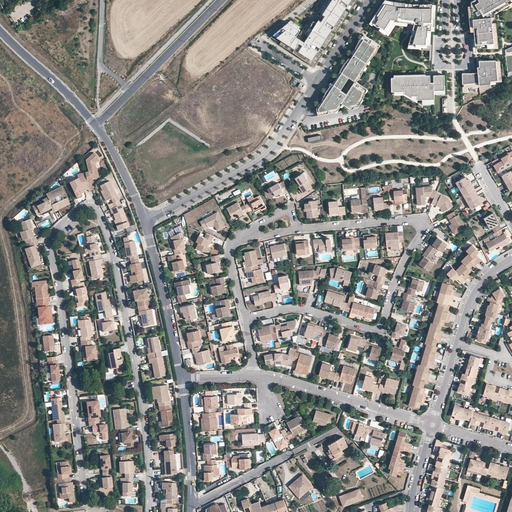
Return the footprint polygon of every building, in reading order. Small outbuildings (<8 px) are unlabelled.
[(307,57),(312,60),(351,0),(336,0),(336,1),(334,0),(331,0),(331,2),(330,1),(319,16),(324,19),(322,22),(319,20),(317,23),(316,22),(307,35),(308,36),(306,39),(303,36),(301,40),(304,42),(303,45),(294,39),(296,36),(300,30),(288,22),(273,35),(282,40),(295,49),(293,52),(305,60),(307,57)] [(355,0),(351,0),(312,60),(307,57),(305,60),(313,65),(355,0)] [(511,0),(470,0),(471,0),(471,4),(472,17),(469,17),(469,19),(473,19),(474,31),(474,38),(472,38),(473,47),(475,47),(483,47),(483,48),(495,47),(493,33),(497,33),(497,31),(493,31),(493,24),(496,24),(496,16),(492,16),(491,10),(494,8),(496,11),(497,11),(496,7),(506,2),(507,5),(511,2),(511,0)] [(418,9),(412,7),(413,4),(409,3),(408,7),(405,7),(405,3),(395,2),(394,2),(394,5),(383,2),(373,18),(376,20),(373,24),(380,28),(379,30),(385,34),(394,21),(408,23),(409,19),(414,20),(415,20),(413,28),(416,29),(415,33),(411,33),(409,43),(416,43),(416,45),(422,45),(423,45),(423,47),(430,48),(433,48),(433,44),(430,44),(427,44),(427,39),(431,39),(431,30),(431,26),(435,26),(435,18),(432,18),(432,4),(428,4),(428,6),(425,6),(425,4),(420,4),(419,6),(418,9)] [(497,11),(507,5),(506,2),(496,7),(497,11)] [(394,21),(385,34),(388,36),(395,24),(407,26),(408,23),(394,21)] [(296,36),(294,39),(303,45),(304,42),(296,36)] [(353,56),(365,38),(363,37),(361,40),(360,40),(358,43),(359,43),(351,55),(353,56)] [(377,46),(365,38),(353,56),(350,61),(319,108),(320,112),(324,111),(328,114),(330,110),(335,112),(341,103),(351,109),(353,108),(366,89),(356,83),(355,82),(346,95),(341,91),(349,78),(354,82),(377,46)] [(295,49),(282,40),(280,43),(293,52),(295,49)] [(354,82),(355,82),(356,83),(360,77),(364,72),(365,72),(367,69),(366,69),(379,48),(377,46),(354,82)] [(284,68),(247,47),(193,107),(240,136),(242,135),(252,139),(259,127),(288,79),(280,73),(284,68)] [(319,108),(350,61),(348,59),(346,62),(346,63),(343,66),(342,69),(332,84),(331,83),(329,86),(330,87),(320,103),(321,103),(321,104),(320,103),(318,106),(318,107),(317,108),(319,116),(328,114),(324,111),(320,112),(319,108)] [(499,80),(498,72),(502,71),(501,69),(498,69),(497,60),(481,61),(481,65),(478,65),(479,74),(470,74),(470,76),(463,76),(463,85),(465,85),(481,84),(491,84),(491,81),(499,80)] [(503,81),(502,71),(498,72),(499,80),(491,81),(491,84),(492,87),(503,81)] [(445,94),(445,75),(394,75),(394,77),(392,77),(392,92),(404,92),(404,94),(412,98),(412,97),(412,95),(417,95),(417,99),(434,99),(434,94),(445,94)] [(353,108),(358,107),(361,103),(363,100),(362,99),(368,91),(366,89),(353,108)] [(434,106),(434,99),(417,99),(417,95),(412,95),(412,97),(412,98),(404,94),(404,92),(392,92),(392,96),(403,96),(423,106),(434,106)] [(349,109),(351,109),(341,103),(335,112),(336,112),(337,113),(341,107),(343,108),(344,106),(349,109)] [(85,173),(87,182),(91,181),(90,178),(99,176),(95,162),(100,158),(94,152),(86,159),(89,171),(84,172),(85,173)] [(511,165),(511,158),(509,153),(504,156),(505,157),(502,159),(501,158),(492,162),(498,173),(511,165)] [(511,190),(511,171),(503,176),(505,180),(503,181),(507,188),(509,187),(511,191),(511,190)] [(87,182),(85,173),(77,175),(78,179),(69,184),(77,199),(83,196),(81,194),(85,193),(84,191),(89,189),(87,182)] [(296,178),(301,185),(299,186),(301,189),(299,190),(302,194),(312,188),(303,173),(296,178)] [(473,186),(469,179),(467,180),(465,177),(456,182),(464,196),(473,190),(471,187),(473,186)] [(119,200),(109,181),(100,186),(102,190),(107,200),(111,198),(113,202),(112,203),(115,207),(117,206),(121,204),(119,200)] [(289,191),(286,184),(281,187),(279,183),(268,189),(270,193),(274,192),(276,196),(280,194),(284,191),(285,193),(289,191)] [(70,203),(62,186),(46,194),(47,197),(54,211),(58,209),(70,203)] [(429,196),(433,198),(436,192),(437,191),(431,189),(416,190),(417,205),(426,204),(426,199),(424,199),(424,196),(426,196),(429,196)] [(395,201),(404,200),(403,190),(394,191),(395,193),(389,194),(390,201),(395,201)] [(481,200),(477,192),(475,193),(473,190),(464,196),(472,209),(481,204),(479,201),(481,200)] [(442,210),(452,205),(449,198),(436,192),(433,198),(431,203),(436,205),(437,203),(441,205),(440,206),(442,210)] [(254,200),(245,205),(248,211),(252,209),(253,211),(260,208),(261,210),(265,208),(258,196),(253,198),(254,200)] [(54,211),(47,197),(44,199),(45,202),(44,202),(37,205),(36,204),(32,206),(37,215),(40,213),(41,215),(46,212),(46,211),(49,209),(49,211),(51,213),(54,211)] [(383,208),(384,210),(384,211),(390,210),(390,202),(383,203),(382,197),(374,198),(375,208),(383,208)] [(461,207),(466,204),(462,197),(456,200),(461,207)] [(367,204),(362,205),(360,205),(360,199),(351,200),(352,210),(361,210),(361,212),(361,213),(368,212),(367,204)] [(304,203),(304,209),(306,209),(306,211),(307,217),(317,216),(316,200),(308,201),(308,203),(304,203)] [(346,214),(345,206),(338,207),(337,201),(328,202),(329,212),(338,211),(338,214),(338,215),(346,214)] [(245,205),(244,204),(240,206),(237,202),(227,208),(232,218),(237,215),(238,216),(248,211),(245,205)] [(129,219),(122,207),(118,209),(117,206),(115,207),(110,209),(112,213),(113,212),(117,219),(119,224),(124,222),(129,219)] [(454,211),(447,215),(450,219),(451,218),(454,224),(450,227),(454,234),(466,228),(459,214),(456,215),(454,211)] [(207,227),(211,225),(213,224),(215,226),(217,231),(225,227),(217,212),(203,220),(206,226),(207,227)] [(500,225),(494,213),(484,218),(490,231),(493,229),(495,234),(501,230),(502,230),(499,226),(500,225)] [(29,243),(36,240),(35,236),(33,236),(32,234),(31,231),(30,229),(32,228),(29,219),(20,222),(23,231),(20,232),(23,240),(24,240),(26,244),(29,243)] [(121,227),(116,227),(118,231),(129,227),(128,223),(125,224),(121,227)] [(180,233),(178,228),(171,232),(174,237),(180,233)] [(504,235),(501,230),(495,234),(494,234),(497,239),(491,242),(489,237),(484,240),(486,244),(490,251),(501,245),(502,247),(510,243),(505,234),(504,235)] [(404,240),(403,232),(398,232),(398,235),(390,235),(390,233),(386,233),(387,247),(399,246),(399,240),(404,240)] [(180,233),(174,237),(175,244),(176,244),(176,246),(176,247),(176,248),(176,249),(174,250),(175,255),(187,253),(182,233),(180,233)] [(211,241),(213,236),(206,233),(204,238),(199,236),(196,242),(198,243),(196,249),(204,253),(206,252),(208,247),(206,246),(208,240),(210,241),(211,241)] [(97,248),(96,245),(94,235),(87,236),(88,241),(90,240),(91,244),(89,244),(90,249),(88,250),(89,255),(90,256),(86,256),(87,261),(88,261),(94,260),(93,255),(100,254),(98,248),(97,248)] [(363,236),(363,237),(358,238),(359,245),(364,245),(364,248),(378,247),(377,237),(371,237),(367,238),(367,235),(363,236)] [(448,244),(438,237),(433,244),(431,243),(427,249),(433,254),(437,248),(442,251),(448,244)] [(358,238),(352,238),(346,239),(341,239),(342,252),(354,250),(354,246),(359,245),(358,238)] [(318,239),(313,240),(314,247),(318,246),(319,249),(322,248),(325,251),(326,251),(332,251),(331,240),(330,239),(327,239),(326,240),(326,241),(323,242),(323,240),(322,239),(318,240),(318,239)] [(40,260),(35,245),(38,244),(36,240),(29,243),(31,246),(25,248),(30,264),(40,260)] [(129,256),(130,260),(132,260),(138,259),(137,254),(137,255),(134,240),(127,242),(124,242),(125,251),(127,252),(128,256),(129,256)] [(309,240),(301,241),(301,244),(300,244),(299,241),(296,242),(298,255),(306,254),(306,252),(310,252),(309,240)] [(270,248),(265,249),(267,256),(272,255),(273,258),(286,255),(284,244),(270,247),(270,248)] [(464,250),(468,253),(469,254),(477,262),(478,263),(481,259),(477,255),(475,253),(477,252),(478,250),(471,244),(468,247),(467,246),(464,250)] [(433,254),(427,249),(423,255),(425,257),(422,260),(420,264),(429,270),(434,263),(429,259),(433,254)] [(244,252),(245,256),(246,259),(244,260),(246,267),(250,266),(262,263),(261,259),(257,260),(256,257),(255,250),(244,252)] [(477,262),(469,254),(467,257),(465,256),(461,261),(463,263),(468,268),(472,265),(473,264),(475,265),(477,262)] [(177,262),(175,255),(168,257),(169,264),(171,263),(173,263),(175,272),(185,269),(182,260),(177,262)] [(218,255),(210,257),(211,264),(206,265),(208,274),(218,271),(216,263),(218,262),(219,262),(218,255)] [(83,277),(79,258),(72,260),(74,270),(75,273),(73,273),(74,279),(71,279),(72,284),(73,284),(80,282),(79,278),(83,277)] [(102,262),(101,258),(94,260),(88,261),(91,277),(96,276),(102,274),(100,263),(102,262)] [(144,280),(140,262),(138,262),(138,259),(132,260),(130,260),(131,264),(130,264),(131,272),(134,271),(135,274),(132,275),(133,281),(144,280)] [(468,268),(463,263),(458,268),(459,269),(457,272),(465,279),(468,276),(466,275),(468,273),(471,270),(468,268)] [(385,273),(386,268),(375,265),(373,274),(378,275),(376,282),(383,284),(385,277),(384,277),(385,273)] [(251,271),(250,266),(246,267),(244,267),(245,272),(246,272),(248,277),(249,277),(251,277),(252,280),(252,283),(263,281),(260,269),(251,271)] [(465,279),(457,272),(455,270),(451,266),(448,270),(449,271),(446,274),(453,281),(455,279),(456,277),(458,279),(462,283),(465,280),(465,279)] [(342,271),(343,269),(336,268),(330,268),(330,274),(335,274),(334,277),(344,281),(344,282),(343,285),(347,286),(352,272),(345,270),(344,272),(342,271)] [(319,278),(319,276),(321,272),(313,269),(299,271),(300,284),(312,283),(313,279),(311,279),(312,276),(314,277),(319,278)] [(335,274),(330,274),(330,278),(344,282),(344,281),(334,277),(335,274)] [(281,288),(289,287),(290,286),(287,275),(278,277),(279,284),(274,285),(275,292),(282,291),(281,290),(281,288)] [(224,284),(222,278),(215,279),(216,286),(211,287),(213,296),(223,293),(221,285),(223,285),(224,284)] [(425,282),(413,278),(412,283),(410,287),(409,287),(407,293),(412,295),(414,296),(416,289),(422,291),(425,282)] [(176,287),(177,286),(179,291),(179,295),(178,295),(179,303),(187,301),(186,294),(191,293),(189,284),(191,283),(190,279),(175,282),(176,287)] [(46,288),(44,289),(43,280),(33,281),(36,303),(37,303),(48,301),(49,301),(48,292),(46,292),(46,288)] [(376,282),(375,281),(374,286),(367,284),(366,287),(369,288),(366,295),(377,298),(378,294),(379,291),(380,287),(382,288),(383,284),(376,282)] [(76,296),(77,302),(84,301),(84,300),(87,299),(85,286),(84,286),(83,282),(80,282),(73,284),(74,289),(74,288),(75,294),(77,293),(78,296),(76,296)] [(453,286),(443,283),(440,292),(453,296),(454,293),(452,292),(452,290),(453,286)] [(501,297),(503,296),(504,295),(499,286),(495,289),(495,290),(492,292),(490,297),(487,297),(486,301),(490,302),(498,304),(500,305),(501,301),(500,299),(501,297)] [(147,297),(145,288),(132,291),(134,297),(135,297),(136,300),(137,304),(138,304),(139,306),(137,306),(138,311),(150,308),(150,304),(149,297),(147,297)] [(272,301),(277,300),(275,292),(271,293),(270,290),(258,293),(259,294),(253,296),(255,305),(261,303),(261,302),(264,301),(272,300),(272,301)] [(106,299),(105,291),(94,293),(97,307),(103,306),(104,310),(105,317),(112,316),(111,308),(108,308),(106,299)] [(346,310),(348,302),(342,300),(344,295),(327,291),(325,300),(333,302),(332,304),(332,305),(340,307),(340,308),(346,310)] [(453,296),(440,292),(437,303),(439,303),(447,306),(449,302),(449,300),(452,301),(453,296)] [(407,293),(404,293),(402,300),(404,300),(402,309),(412,312),(415,303),(410,301),(412,295),(407,293)] [(355,297),(350,296),(348,302),(346,310),(356,313),(356,312),(358,312),(358,314),(372,318),(375,308),(354,302),(355,297)] [(229,306),(228,299),(220,301),(222,308),(216,309),(217,314),(212,315),(213,320),(219,319),(219,318),(228,315),(226,307),(228,306),(229,306)] [(48,306),(48,301),(37,303),(37,307),(39,307),(39,311),(38,312),(38,317),(40,317),(41,322),(45,322),(45,323),(53,323),(52,317),(48,314),(48,313),(51,308),(50,306),(48,306)] [(498,304),(490,302),(489,305),(488,306),(486,306),(485,305),(484,309),(496,312),(497,307),(498,304)] [(449,307),(447,306),(439,303),(436,313),(449,317),(450,314),(447,313),(448,311),(449,307)] [(183,312),(184,315),(185,315),(186,317),(186,321),(197,318),(194,305),(181,308),(181,312),(183,312)] [(150,308),(138,311),(139,315),(141,315),(141,318),(142,318),(143,319),(142,321),(143,326),(154,324),(151,308),(150,308)] [(496,312),(484,309),(483,312),(485,312),(486,313),(485,315),(484,318),(491,320),(494,320),(494,317),(496,312)] [(449,317),(436,313),(433,324),(441,327),(443,327),(445,322),(445,320),(448,321),(449,317)] [(113,329),(112,324),(112,320),(113,320),(112,316),(105,317),(103,318),(104,322),(101,322),(103,331),(113,329)] [(92,336),(90,319),(77,321),(78,326),(80,326),(80,328),(81,337),(80,337),(81,341),(90,340),(90,336),(92,336)] [(275,326),(276,331),(277,334),(281,333),(282,333),(284,337),(293,335),(292,330),(295,329),(297,324),(296,320),(287,322),(287,326),(281,327),(280,325),(275,326)] [(230,327),(229,322),(222,324),(223,329),(226,341),(235,338),(234,334),(233,331),(232,326),(230,327)] [(399,322),(397,328),(396,332),(394,331),(392,336),(400,338),(400,335),(401,333),(404,334),(407,325),(399,322)] [(441,327),(433,324),(431,323),(429,330),(431,330),(430,334),(441,337),(442,334),(439,333),(440,331),(441,327)] [(490,325),(483,323),(482,323),(481,326),(480,328),(479,327),(477,327),(476,330),(487,334),(489,328),(490,325)] [(275,326),(275,325),(269,326),(270,328),(262,329),(258,330),(258,331),(259,336),(261,343),(267,341),(278,339),(278,338),(277,334),(276,331),(275,326)] [(321,335),(323,330),(323,328),(316,326),(316,328),(307,325),(304,336),(312,338),(312,340),(320,342),(321,337),(321,335)] [(329,332),(323,330),(321,335),(321,337),(327,339),(326,345),(335,347),(334,350),(338,351),(341,340),(337,339),(338,336),(333,334),(329,333),(329,332)] [(487,334),(476,330),(475,334),(477,335),(478,335),(478,336),(477,340),(485,342),(486,339),(487,334)] [(189,342),(188,342),(189,349),(192,348),(197,347),(195,341),(201,339),(199,331),(187,333),(189,342)] [(44,351),(55,350),(54,342),(53,334),(42,336),(44,351)] [(441,337),(430,334),(428,338),(427,337),(425,343),(427,344),(436,346),(437,343),(437,341),(440,341),(441,337)] [(160,351),(157,336),(147,338),(149,347),(150,353),(148,353),(147,353),(148,358),(156,357),(155,352),(160,351)] [(326,343),(327,339),(321,337),(320,342),(318,345),(321,346),(322,342),(326,343)] [(366,342),(367,340),(360,338),(359,340),(351,338),(348,348),(356,351),(358,345),(365,347),(366,342)] [(394,345),(391,356),(403,360),(405,351),(409,352),(410,346),(408,345),(409,341),(402,339),(400,343),(399,347),(394,345)] [(95,345),(91,345),(91,340),(90,340),(81,341),(82,347),(83,347),(85,347),(86,351),(87,358),(92,357),(97,357),(95,345)] [(373,345),(366,342),(365,347),(364,350),(371,352),(369,357),(378,360),(381,348),(373,346),(373,345)] [(234,344),(227,346),(228,351),(224,352),(223,346),(219,347),(223,365),(230,363),(229,359),(234,358),(240,357),(238,349),(235,349),(234,344)] [(437,347),(436,346),(427,344),(424,354),(437,358),(438,355),(435,354),(436,352),(437,347)] [(200,352),(199,347),(197,347),(192,348),(193,351),(193,354),(194,354),(195,358),(197,358),(199,365),(212,362),(209,350),(200,352)] [(121,357),(119,349),(112,351),(113,353),(108,354),(111,370),(117,369),(118,375),(124,374),(123,367),(122,368),(121,360),(120,360),(120,357),(121,357)] [(313,357),(296,352),(295,355),(294,360),(298,361),(296,368),(308,372),(313,357)] [(278,355),(276,355),(274,355),(273,354),(265,356),(266,364),(270,363),(275,362),(276,364),(282,364),(282,361),(288,363),(292,364),(294,360),(295,355),(290,354),(289,356),(282,353),(279,353),(278,355)] [(437,358),(424,354),(421,365),(430,367),(431,368),(433,364),(433,362),(436,363),(437,358)] [(148,358),(149,363),(151,363),(152,368),(154,367),(154,369),(153,370),(154,377),(164,376),(160,356),(156,357),(148,358)] [(481,363),(482,359),(472,356),(470,361),(468,360),(467,364),(479,368),(480,363),(481,363)] [(56,360),(48,361),(49,365),(47,365),(48,370),(51,370),(52,380),(60,379),(58,360),(56,360)] [(335,379),(337,373),(330,371),(332,366),(323,363),(320,374),(328,377),(328,379),(334,381),(335,379)] [(430,367),(421,365),(419,364),(417,371),(419,371),(418,375),(429,378),(430,375),(428,374),(428,372),(430,367)] [(477,373),(479,368),(467,364),(465,368),(468,369),(467,371),(466,374),(475,377),(477,378),(478,374),(477,373)] [(342,374),(337,373),(335,379),(340,381),(341,379),(344,380),(352,382),(356,369),(344,366),(342,374)] [(475,377),(466,374),(464,374),(461,383),(471,387),(472,383),(473,383),(475,377)] [(429,378),(418,375),(416,379),(415,378),(413,385),(415,385),(423,388),(425,383),(425,381),(428,382),(429,378)] [(378,391),(380,385),(373,383),(375,378),(367,376),(363,387),(371,389),(370,391),(378,393),(378,391)] [(386,386),(380,384),(380,385),(378,391),(384,392),(384,390),(390,391),(389,394),(396,393),(399,381),(388,378),(386,386)] [(470,390),(471,387),(461,383),(458,393),(469,396),(471,390),(470,390)] [(158,402),(158,406),(167,405),(169,404),(168,396),(167,384),(152,386),(152,393),(156,393),(156,398),(157,398),(157,402),(158,402)] [(493,397),(496,387),(487,384),(484,396),(489,397),(489,396),(493,397)] [(425,388),(423,388),(415,385),(412,395),(425,399),(426,396),(423,395),(424,393),(425,388)] [(505,390),(496,387),(493,397),(498,398),(497,399),(502,401),(505,390)] [(508,390),(505,390),(502,401),(507,402),(508,400),(511,401),(511,400),(511,390),(510,391),(508,390)] [(242,404),(241,397),(237,397),(237,395),(228,395),(228,405),(242,404)] [(425,399),(412,395),(409,405),(419,408),(420,405),(421,402),(424,403),(425,399)] [(218,396),(213,396),(206,397),(205,397),(205,399),(202,399),(203,405),(205,405),(206,413),(212,413),(211,408),(219,408),(218,396)] [(58,401),(58,397),(56,397),(51,398),(53,420),(57,420),(64,419),(63,408),(60,408),(58,408),(58,405),(59,405),(62,405),(61,401),(58,401)] [(101,420),(98,400),(87,401),(88,406),(88,410),(90,410),(90,412),(91,417),(88,417),(89,422),(100,420),(101,420)] [(158,406),(159,411),(160,411),(161,419),(162,419),(163,426),(172,425),(170,409),(168,410),(167,405),(158,406)] [(460,406),(455,405),(454,408),(452,415),(454,416),(457,417),(456,419),(460,420),(464,408),(460,407),(460,406)] [(120,428),(129,427),(129,422),(127,422),(126,418),(125,418),(125,416),(126,415),(126,408),(113,409),(115,429),(120,428)] [(252,414),(252,408),(245,409),(238,409),(238,414),(231,415),(231,424),(238,424),(238,421),(243,420),(243,423),(247,423),(247,417),(247,414),(249,414),(252,414)] [(469,410),(464,408),(460,420),(464,421),(465,419),(470,421),(473,411),(474,410),(469,409),(469,410)] [(324,413),(316,410),(313,421),(317,423),(317,424),(322,425),(326,426),(327,423),(330,425),(333,415),(329,414),(328,416),(324,415),(324,413)] [(479,413),(473,411),(470,421),(469,423),(479,426),(483,415),(479,414),(479,413)] [(215,418),(214,413),(212,413),(206,413),(202,413),(203,419),(203,431),(217,430),(216,418),(215,418)] [(487,416),(483,415),(479,426),(489,429),(493,417),(487,415),(487,416)] [(292,430),(287,433),(289,436),(292,441),(296,439),(296,437),(307,430),(299,416),(288,422),(292,430)] [(499,419),(493,417),(489,429),(499,431),(502,421),(498,420),(499,419)] [(66,431),(64,419),(57,420),(57,423),(52,424),(54,441),(63,440),(62,431),(64,431),(66,431)] [(100,420),(89,422),(90,426),(92,425),(93,430),(95,430),(96,432),(102,432),(102,436),(103,440),(108,439),(106,423),(100,424),(100,420)] [(506,422),(502,421),(499,431),(508,434),(511,423),(507,421),(506,422)] [(367,438),(368,432),(370,426),(358,422),(358,424),(354,423),(352,430),(353,433),(362,435),(362,436),(367,438)] [(129,427),(120,428),(121,433),(122,443),(127,442),(131,442),(131,436),(130,432),(132,432),(133,431),(132,426),(129,427)] [(375,428),(370,426),(368,432),(368,434),(373,435),(370,442),(381,446),(385,433),(380,432),(374,430),(375,428)] [(282,436),(277,428),(270,432),(274,439),(277,438),(278,441),(277,442),(281,449),(288,445),(284,438),(281,439),(280,436),(282,436)] [(285,437),(289,443),(292,441),(289,436),(287,433),(285,429),(282,431),(284,434),(285,437)] [(266,441),(265,434),(259,434),(259,433),(255,434),(255,436),(252,436),(252,434),(243,434),(243,440),(246,440),(246,445),(260,444),(260,442),(264,441),(266,441)] [(166,446),(168,446),(172,446),(174,446),(173,439),(171,439),(170,434),(160,434),(160,439),(166,439),(166,441),(166,446)] [(406,437),(399,435),(398,440),(396,445),(411,449),(412,445),(408,443),(404,442),(405,440),(406,437)] [(331,450),(327,451),(331,459),(344,452),(342,448),(348,445),(343,436),(328,444),(331,450)] [(205,452),(203,452),(204,460),(208,460),(211,460),(211,453),(217,452),(216,443),(204,444),(205,452)] [(411,449),(396,445),(395,449),(394,454),(400,456),(401,453),(402,451),(406,452),(409,453),(411,449)] [(441,447),(439,456),(449,459),(450,455),(451,455),(452,450),(441,447)] [(102,468),(102,472),(110,471),(111,471),(108,454),(99,455),(101,468),(102,468)] [(174,460),(174,454),(172,454),(164,454),(165,474),(176,473),(175,460),(174,460)] [(400,456),(394,454),(392,459),(391,464),(405,468),(406,464),(402,462),(398,461),(399,459),(400,456)] [(241,459),(241,455),(235,456),(232,458),(233,467),(237,467),(240,467),(240,469),(246,468),(253,466),(252,458),(248,458),(241,459)] [(447,464),(449,459),(439,456),(436,466),(437,466),(447,469),(448,464),(447,464)] [(471,458),(468,468),(473,470),(473,469),(478,470),(481,458),(477,457),(477,460),(471,458)] [(485,459),(481,458),(478,470),(484,472),(483,474),(487,475),(487,473),(490,464),(487,463),(484,462),(485,459)] [(216,464),(216,459),(211,460),(208,460),(208,465),(206,465),(206,471),(205,472),(205,480),(210,480),(213,478),(213,475),(220,475),(220,469),(217,469),(217,464),(216,464)] [(68,466),(67,460),(60,461),(61,469),(57,470),(58,479),(69,478),(68,473),(69,473),(69,470),(71,470),(70,465),(68,466)] [(132,460),(119,461),(119,472),(124,472),(125,477),(132,477),(133,477),(132,472),(134,472),(134,467),(132,467),(132,460)] [(491,461),(490,464),(487,473),(492,474),(492,473),(497,475),(500,464),(491,461)] [(391,464),(390,468),(392,468),(390,474),(394,475),(396,472),(396,470),(400,471),(404,472),(405,468),(391,464)] [(500,464),(497,475),(502,476),(502,477),(506,478),(509,467),(500,464)] [(448,469),(447,469),(437,466),(436,471),(434,471),(433,475),(444,478),(445,473),(447,474),(448,469)] [(102,472),(103,477),(101,477),(103,487),(112,486),(110,471),(102,472)] [(313,485),(303,473),(289,485),(293,490),(294,489),(300,496),(313,485)] [(443,483),(444,478),(433,475),(432,479),(433,479),(432,484),(434,485),(443,488),(445,483),(443,483)] [(71,488),(70,481),(69,477),(69,478),(58,479),(58,483),(61,483),(63,483),(63,486),(61,487),(62,492),(59,493),(60,498),(68,497),(69,501),(75,501),(73,488),(71,488)] [(132,477),(125,477),(125,482),(122,483),(123,496),(131,496),(130,492),(130,489),(132,489),(131,482),(133,482),(132,477)] [(170,503),(174,503),(175,498),(177,498),(177,487),(176,487),(176,482),(164,482),(164,488),(166,488),(166,492),(169,492),(169,493),(166,493),(165,498),(167,498),(168,498),(168,503),(170,503)] [(443,488),(434,485),(433,489),(433,491),(430,490),(429,494),(441,497),(442,493),(443,493),(445,488),(443,488)] [(355,495),(354,490),(339,496),(343,506),(363,499),(361,493),(355,495)] [(441,497),(429,494),(428,497),(431,498),(430,500),(429,504),(430,504),(439,507),(441,501),(440,501),(441,497)] [(259,500),(251,503),(249,497),(242,499),(245,509),(251,507),(252,509),(252,511),(262,511),(261,506),(259,500)] [(283,498),(268,503),(270,511),(287,511),(288,510),(283,498)] [(169,508),(170,503),(168,503),(167,502),(161,502),(160,507),(161,507),(160,511),(175,511),(175,508),(169,508)] [(227,511),(225,503),(218,505),(215,506),(214,504),(210,506),(211,506),(206,508),(206,511),(204,511),(227,511)] [(270,511),(268,503),(261,506),(262,511),(270,511)]
